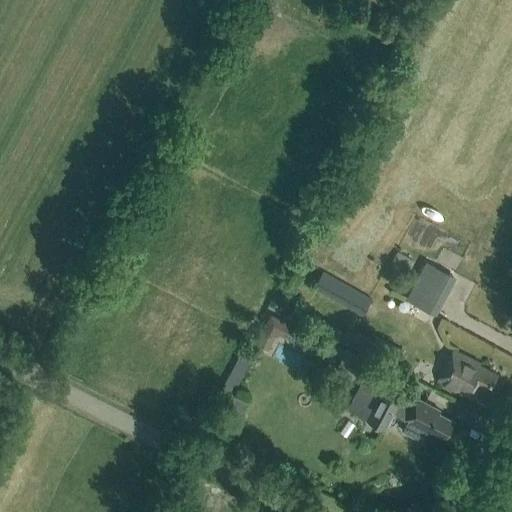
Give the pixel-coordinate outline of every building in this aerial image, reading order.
[(337,210),(327,204),(318,220),(329,226),(337,210)] [(413,261),(397,252),(391,262),(407,271),(413,261)] [(453,274),(426,260),(420,271),(407,297),(433,311),(453,274)] [(372,298),(323,271),(314,287),(363,315),(372,298)] [(373,340),(346,327),(344,332),(297,309),(294,315),(393,362),(400,348),(375,336),(373,340)] [(293,342),(299,329),(272,314),(256,342),(268,349),(275,336),(280,335),(293,342)] [(303,344),(333,356),(339,342),(309,329),(303,344)] [(488,387),(496,370),(478,362),(479,359),(453,346),(437,378),(459,389),(461,385),(475,392),(480,383),(488,387)] [(333,370),(362,383),(371,365),(342,351),(333,370)] [(397,400),(380,392),(366,421),(385,429),(392,413),(404,419),(403,419),(406,421),(402,431),(423,441),(428,431),(429,432),(430,429),(445,436),(453,419),(438,412),(439,409),(414,397),(412,401),(399,396),(397,400)] [(242,413),(248,400),(232,393),(225,405),(242,413)]
